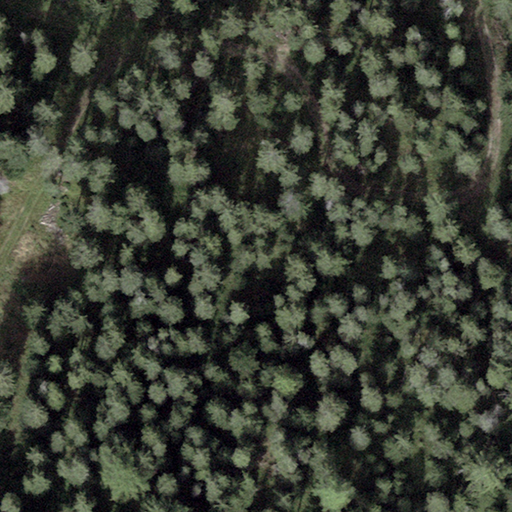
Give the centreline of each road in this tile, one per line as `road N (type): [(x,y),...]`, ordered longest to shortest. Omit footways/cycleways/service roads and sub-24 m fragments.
road 1 (track): [(478,0),(493,73),(494,164),(487,183),(451,201),(372,197),(333,174),(291,68),(264,53),(190,43),(117,50)]
road 2 (track): [(0,265),(78,103),(117,50),(95,33),(5,0)]
